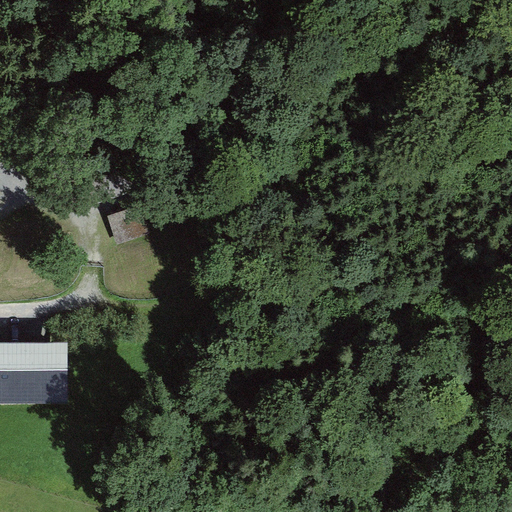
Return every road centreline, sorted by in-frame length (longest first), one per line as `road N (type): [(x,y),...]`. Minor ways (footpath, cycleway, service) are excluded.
road 1 (track): [(238,279),(296,161),(448,29),(511,23)]
road 2 (track): [(238,279),(190,308),(0,309)]
